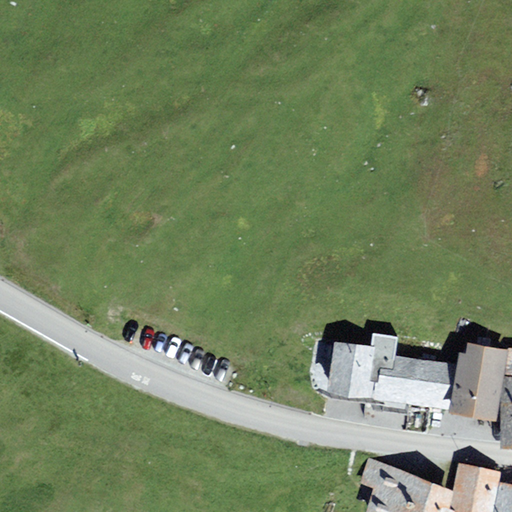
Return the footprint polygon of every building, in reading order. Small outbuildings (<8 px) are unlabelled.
[(325,400),(372,406),(378,366),(392,368),(394,355),(396,337),(373,334),(371,346),(333,340),(325,400)] [(507,348),(466,342),(465,352),(457,351),(455,364),(448,408),(496,416),(499,401),(503,375),(507,348)] [(511,347),(507,347),(507,348),(503,375),(511,375),(511,347)] [(378,366),(372,406),(371,411),(405,416),(408,402),(448,408),(455,364),(394,355),(392,368),(378,366)] [(499,401),(499,446),(511,445),(511,375),(503,375),(499,401)] [(360,482),(372,487),(363,511),(454,511),(456,507),(449,505),(453,488),(369,459),(360,482)] [(490,511),(500,471),(459,462),(453,488),(449,505),(456,507),(478,511),(490,511)] [(511,511),(511,482),(500,481),(493,511),(511,511)]
